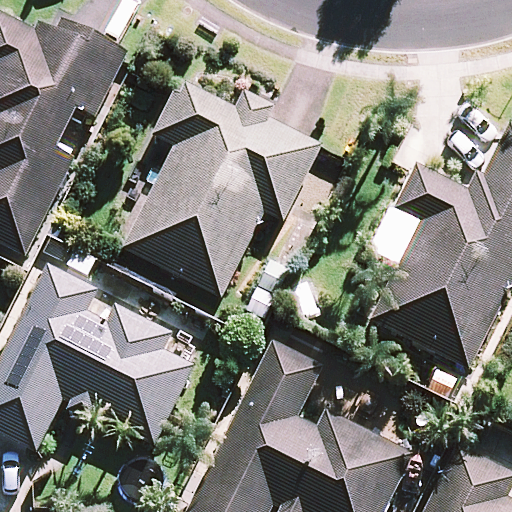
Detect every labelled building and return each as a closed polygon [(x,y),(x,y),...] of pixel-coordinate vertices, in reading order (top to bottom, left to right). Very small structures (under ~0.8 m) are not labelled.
[(0,254),(21,266),(72,166),(55,158),(74,119),(91,128),(122,67),(125,63),(60,30),(55,40),(37,31),(33,39),(0,22),(0,254)] [(120,259),(218,307),(261,222),(282,232),(320,155),(266,128),(270,118),(239,102),(231,118),(175,90),(170,100),(148,144),(171,155),(120,259)] [(367,330),(467,378),(511,286),(511,139),(505,136),(481,184),(473,181),(465,197),(413,171),(390,219),(416,232),(367,330)] [(0,360),(0,444),(34,462),(61,409),(67,412),(63,420),(85,431),(89,424),(150,455),(192,376),(161,360),(170,343),(113,313),(104,330),(84,320),(95,299),(45,273),(0,360)] [(319,375),(269,350),(186,511),(385,511),(411,463),(323,418),(314,435),(294,425),(319,375)] [(511,481),(454,453),(424,511),(511,511),(511,509),(505,506),(511,491),(511,481)]
